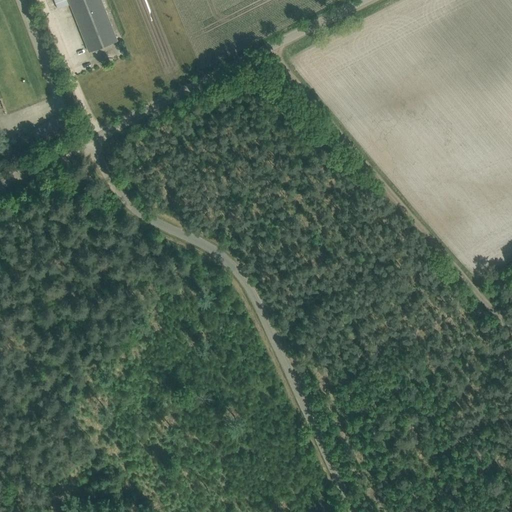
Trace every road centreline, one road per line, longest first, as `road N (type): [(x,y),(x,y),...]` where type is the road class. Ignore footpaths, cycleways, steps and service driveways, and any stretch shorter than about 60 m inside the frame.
road 1 (unclassified): [(348,511),(239,282),(215,249),(137,212),(112,188),(87,140)]
road 2 (track): [(511,332),(265,49)]
road 3 (unclassified): [(87,140),(363,0)]
